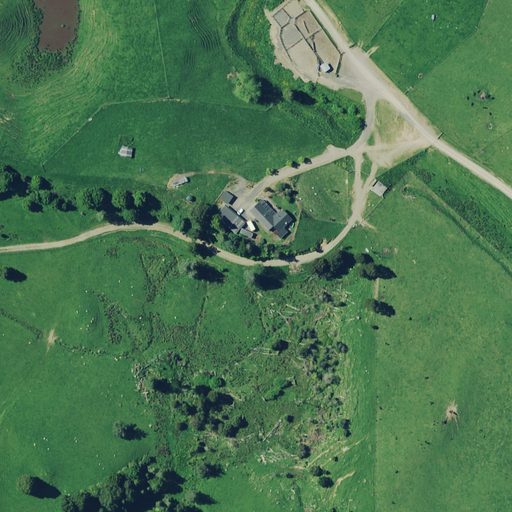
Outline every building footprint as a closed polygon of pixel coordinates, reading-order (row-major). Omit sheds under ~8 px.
[(330,68),(326,62),(320,66),(324,72),(330,68)] [(134,148),(122,146),(121,156),(132,158),(134,148)] [(387,188),(378,181),(372,189),(381,196),(387,188)] [(290,210),(287,214),(282,209),(276,214),(261,200),(250,211),(269,230),(273,226),(278,232),(276,234),(281,239),(287,233),(291,229),(289,227),(294,221),(291,218),(290,217),(294,213),(290,210)] [(245,223),(225,206),(215,217),(235,234),(245,223)] [(253,234),(242,228),(240,232),(251,238),(253,234)]
